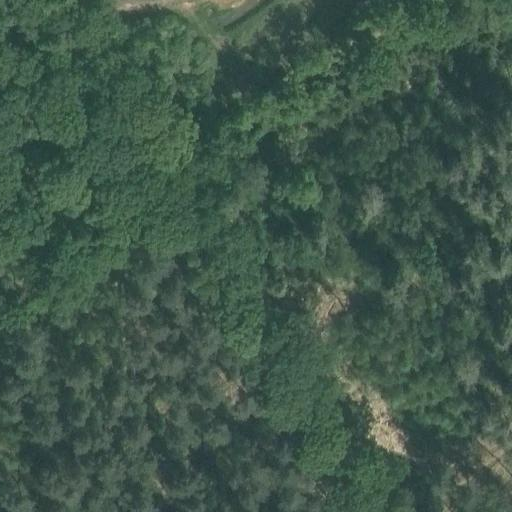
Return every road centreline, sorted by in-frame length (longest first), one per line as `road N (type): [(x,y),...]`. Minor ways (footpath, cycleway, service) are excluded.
road 1 (track): [(377,511),(161,176)]
road 2 (track): [(47,0),(161,176)]
